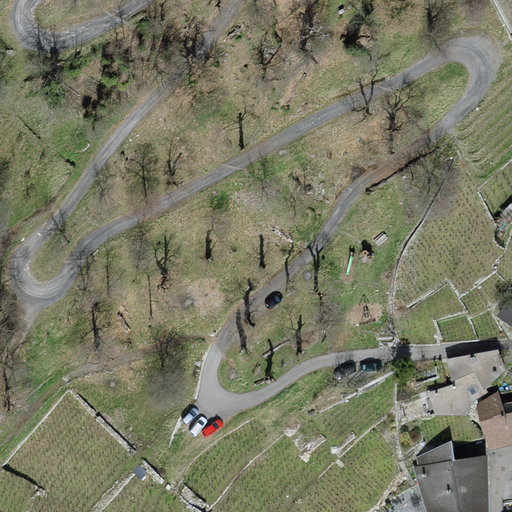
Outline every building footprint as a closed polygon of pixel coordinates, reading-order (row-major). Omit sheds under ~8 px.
[(511,325),(511,293),(497,315),(511,325)] [(476,403),(479,421),(506,415),(498,390),(476,403)] [(511,412),(506,415),(479,421),(487,447),(511,441),(511,412)] [(417,465),(454,459),(451,440),(416,457),(417,465)] [(486,511),(485,455),(454,459),(417,465),(413,466),(425,511),(486,511)]
